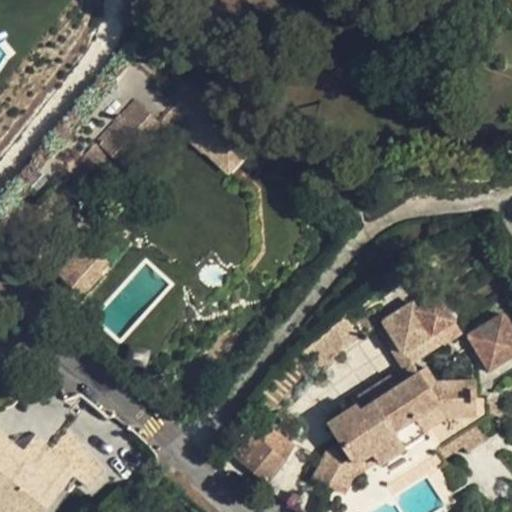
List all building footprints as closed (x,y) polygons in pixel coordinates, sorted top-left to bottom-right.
[(5,214),(22,230),(68,179),(68,166),(84,162),(95,172),(122,198),(124,196),(123,195),(141,178),(130,169),(123,162),(170,111),(177,118),(205,143),(202,146),(228,169),(253,141),(220,111),(216,115),(202,103),(206,97),(187,80),(168,100),(154,87),(160,80),(132,55),(21,185),(26,190),(5,214)] [(177,118),(170,111),(123,162),(130,169),(175,121),(177,118)] [(205,143),(177,118),(175,121),(202,146),(205,143)] [(95,172),(84,162),(68,166),(68,179),(95,172)] [(147,183),(141,178),(123,195),(124,196),(129,201),(147,183)] [(129,201),(124,196),(122,198),(102,220),(108,226),(122,239),(145,215),(129,201)] [(122,239),(108,226),(89,248),(100,257),(100,258),(102,255),(113,265),(130,246),(122,239)] [(89,248),(87,246),(59,276),(78,293),(99,271),(96,269),(96,265),(96,262),(97,262),(100,258),(100,257),(89,248)] [(431,249),(415,259),(423,272),(439,262),(431,249)] [(113,265),(102,255),(100,258),(97,262),(96,262),(96,265),(96,269),(99,271),(103,276),(113,265)] [(78,293),(59,276),(55,281),(73,297),(78,293)] [(415,302),(384,321),(403,352),(452,321),(437,297),(420,309),(415,302)] [(342,311),(299,350),(318,373),(361,333),(342,311)] [(511,330),(502,315),(468,335),(489,369),(511,355),(511,330)] [(403,352),(384,321),(376,327),(405,370),(412,366),(411,363),(403,352)] [(459,332),(452,321),(403,352),(411,363),(459,332)] [(405,370),(390,380),(396,389),(418,375),(412,366),(405,370)] [(357,398),(359,403),(329,423),(342,444),(355,463),(373,452),(379,460),(381,463),(429,433),(440,450),(458,438),(478,425),(491,417),(490,402),(475,405),(474,381),(435,382),(426,369),(418,375),(396,389),(390,380),(389,378),(357,398)] [(499,400),(490,402),(491,417),(501,415),(499,400)] [(463,446),(467,453),(488,440),(478,425),(458,438),(463,446)] [(245,428),(233,443),(246,453),(239,461),(266,482),(285,459),(293,443),(271,426),(260,440),(245,428)] [(0,504),(9,511),(42,511),(77,469),(82,473),(94,482),(105,467),(93,458),(99,451),(72,430),(55,451),(36,436),(23,452),(0,433),(0,504)] [(458,438),(440,450),(445,458),(463,446),(458,438)] [(233,443),(226,451),(239,461),(246,453),(233,443)] [(355,463),(342,444),(328,453),(316,479),(344,494),(353,476),(360,471),(355,463)] [(373,452),(355,463),(360,471),(379,460),(373,452)] [(51,511),(82,473),(77,469),(42,511),(51,511)]
